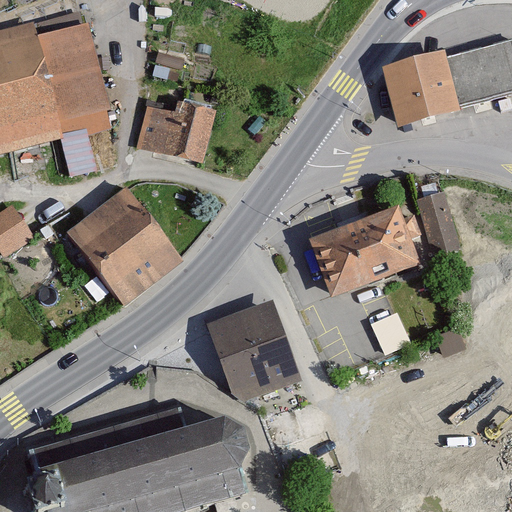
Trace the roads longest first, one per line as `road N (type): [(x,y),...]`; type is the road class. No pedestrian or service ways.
road 1 (tertiary): [(294,158),(209,270),(151,321),(0,422)]
road 2 (residential): [(511,169),(435,152),(327,167),(294,158)]
road 3 (tertiary): [(416,0),(294,158)]
